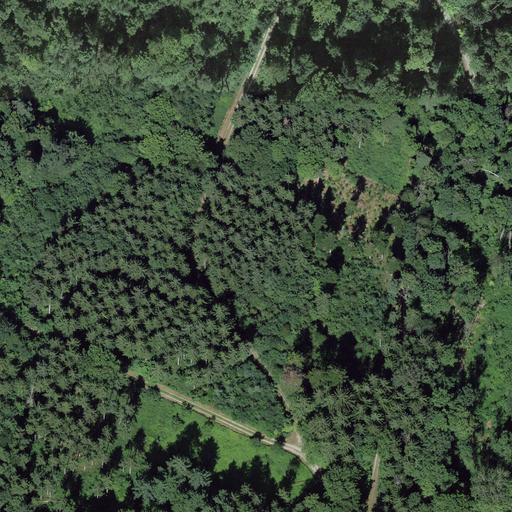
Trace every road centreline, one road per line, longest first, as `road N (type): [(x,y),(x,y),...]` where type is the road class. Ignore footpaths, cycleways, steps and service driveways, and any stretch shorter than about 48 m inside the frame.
road 1 (track): [(369,511),(402,323),(397,241),(409,195),(468,114),(473,81),(441,0)]
road 2 (track): [(281,0),(198,199),(191,254),(209,302),(299,424),(300,444)]
road 3 (track): [(337,511),(300,444),(276,445),(85,351)]
